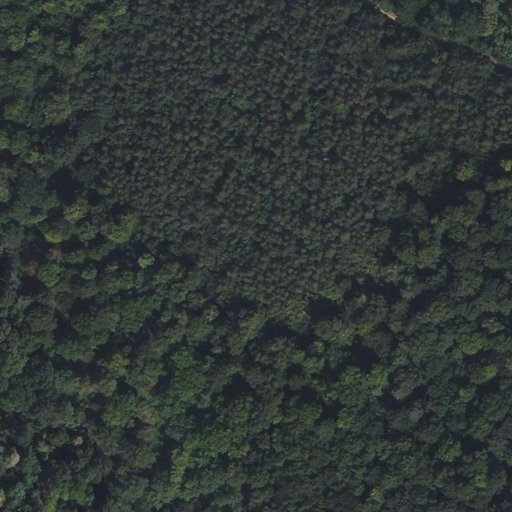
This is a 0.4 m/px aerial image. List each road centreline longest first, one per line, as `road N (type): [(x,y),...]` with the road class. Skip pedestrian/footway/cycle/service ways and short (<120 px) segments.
road 1 (track): [(259,511),(0,63)]
road 2 (track): [(369,0),(511,70)]
